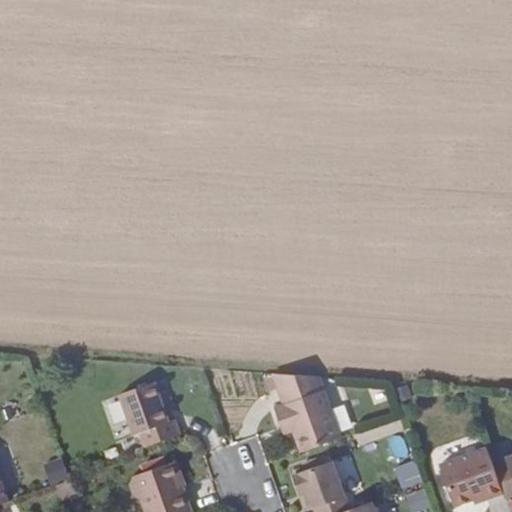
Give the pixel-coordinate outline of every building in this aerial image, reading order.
[(342,438),(321,376),(274,374),(286,405),(276,409),(283,427),(292,423),(299,443),(302,451),(342,438)] [(141,432),(146,447),(180,435),(175,420),(169,422),(155,382),(121,395),(135,435),(141,432)] [(296,434),(292,423),(283,427),(287,437),(296,434)] [(355,444),(387,437),(385,425),(352,432),(355,444)] [(395,460),(409,454),(400,433),(385,439),(395,460)] [(495,468),(488,448),(441,465),(456,506),(486,495),(487,499),(504,493),(495,468)] [(314,508),(315,511),(342,511),(351,509),(330,452),(290,466),(300,492),(301,496),(305,495),(310,509),(314,508)] [(509,463),(495,468),(504,493),(505,497),(511,494),(511,455),(507,457),(509,463)] [(60,458),(42,465),(50,484),(68,476),(60,458)] [(395,465),(399,488),(420,484),(415,461),(395,465)] [(146,511),(194,511),(189,495),(176,462),(134,476),(131,483),(136,497),(143,500),(146,511)] [(430,511),(423,488),(405,494),(410,511),(430,511)] [(376,511),(372,501),(351,509),(342,511),(376,511)]
